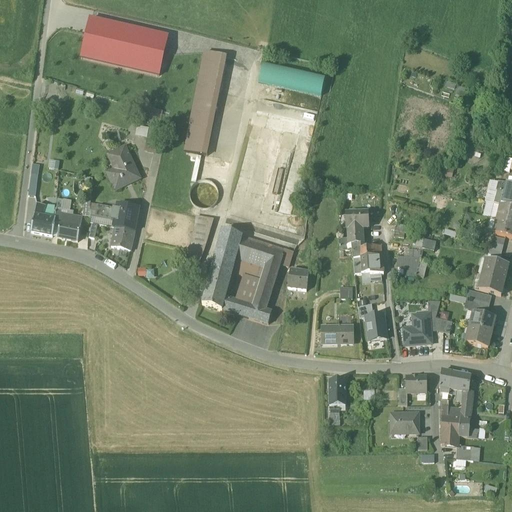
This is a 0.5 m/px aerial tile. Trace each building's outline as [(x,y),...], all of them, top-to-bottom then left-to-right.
[(162,61),(164,55),(168,38),(90,20),(81,59),(159,77),(162,61)] [(184,153),(207,157),(226,59),(203,55),(184,153)] [(264,66),(260,84),(323,98),(327,80),(264,66)] [(149,130),(149,131),(158,133),(163,113),(153,110),(149,130)] [(149,131),(149,130),(137,127),(135,138),(147,140),(149,133),(149,131)] [(149,131),(149,133),(157,134),(154,148),(146,146),(144,153),(156,155),(161,134),(158,133),(149,131)] [(146,146),(154,148),(157,134),(149,133),(147,140),(146,146)] [(107,175),(115,191),(139,180),(124,149),(114,154),(121,169),(107,175)] [(190,184),(196,185),(201,158),(196,157),(190,184)] [(58,171),(59,163),(49,162),(48,170),(58,171)] [(31,176),(38,177),(39,167),(32,166),(31,176)] [(441,168),(439,176),(439,178),(452,181),(454,171),(441,168)] [(29,186),(36,187),(38,177),(31,176),(29,186)] [(217,202),(218,197),(217,191),(214,186),(210,183),(204,182),(199,183),(196,185),(194,186),(190,190),(189,196),(190,201),(193,206),(198,209),(203,211),(209,210),(214,207),(217,202)] [(494,206),(497,193),(499,184),(491,183),(485,204),(486,204),(494,206)] [(505,192),(511,194),(511,186),(499,184),(497,193),(504,194),(505,192)] [(28,198),(35,199),(36,187),(29,186),(28,198)] [(504,194),(497,193),(494,206),(496,206),(511,210),(511,194),(505,192),(504,194)] [(446,208),(448,199),(439,197),(436,206),(446,208)] [(71,202),(63,201),(61,214),(61,217),(62,217),(72,219),(73,213),(70,212),(71,202)] [(482,218),(493,221),(496,206),(494,206),(486,204),(482,218)] [(31,234),(52,239),(52,238),(54,228),(54,226),(55,221),(46,219),(47,213),(44,213),(45,208),(36,206),(31,234)] [(138,211),(117,206),(116,211),(113,210),(110,222),(114,222),(112,229),(115,229),(134,233),(138,211)] [(511,210),(496,206),(493,221),(511,225),(511,210)] [(96,213),(90,212),(89,218),(89,224),(112,229),(114,222),(110,222),(113,210),(97,207),(96,213)] [(56,210),(45,208),(44,213),(47,213),(46,219),(55,221),(56,213),(56,210)] [(348,247),(351,247),(363,246),(362,230),(367,230),(367,215),(345,216),(346,231),(347,241),(348,247)] [(57,240),(77,243),(82,220),(72,219),(62,217),(60,227),(59,229),(57,239),(57,240)] [(187,263),(199,265),(204,252),(213,221),(196,217),(187,263)] [(511,240),(511,225),(493,221),(490,232),(495,233),(493,236),(496,237),(511,240)] [(97,227),(91,226),(88,240),(94,241),(97,227)] [(395,226),(394,233),(393,239),(403,240),(404,234),(406,234),(407,227),(395,226)] [(135,233),(134,233),(115,229),(111,248),(120,250),(127,252),(130,253),(135,233)] [(231,279),(233,271),(236,260),(242,239),(222,232),(213,266),(208,264),(205,276),(209,277),(211,272),(231,279)] [(416,246),(422,247),(423,242),(424,236),(418,236),(416,246)] [(493,238),(491,245),(490,251),(488,257),(500,260),(501,253),(503,248),(504,241),(493,238)] [(242,239),(236,260),(265,270),(277,274),(279,265),(283,252),(242,239)] [(426,243),(423,242),(422,247),(422,249),(422,251),(433,253),(435,245),(426,243)] [(353,261),(366,260),(365,249),(363,250),(363,247),(363,246),(351,247),(352,252),(353,261)] [(339,248),(339,260),(342,260),(342,252),(352,252),(351,247),(348,247),(339,248)] [(380,248),(365,249),(366,260),(369,260),(381,259),(380,248)] [(127,252),(120,250),(118,257),(126,258),(127,252)] [(279,265),(288,268),(292,255),(283,252),(279,265)] [(410,254),(405,253),(404,259),(420,260),(422,253),(410,252),(410,254)] [(500,260),(488,257),(487,262),(488,263),(499,265),(500,260)] [(381,259),(369,260),(370,275),(370,277),(371,277),(381,276),(383,276),(381,259)] [(411,269),(410,277),(413,278),(416,278),(417,271),(418,271),(419,263),(420,260),(404,259),(403,266),(403,268),(411,269)] [(244,278),(260,283),(265,270),(236,260),(233,271),(235,271),(234,275),(244,278)] [(361,276),(370,275),(369,260),(366,260),(353,261),(354,277),(361,276)] [(478,275),(482,277),(486,262),(481,261),(478,275)] [(427,265),(419,263),(418,271),(417,271),(416,278),(424,280),(427,265)] [(488,263),(485,277),(504,282),(508,267),(499,265),(488,263)] [(146,269),(137,270),(137,278),(146,278),(146,269)] [(277,274),(265,270),(260,283),(252,308),(251,307),(248,319),(268,325),(271,314),(265,312),(266,307),(277,274)] [(202,306),(222,312),(222,311),(225,299),(231,279),(211,272),(209,277),(202,306)] [(287,290),(306,293),(306,290),(308,274),(307,274),(289,272),(287,290)] [(371,277),(370,277),(370,275),(361,276),(362,286),(371,286),(371,284),(371,277)] [(500,298),(504,282),(485,277),(481,293),(500,298)] [(243,305),(251,307),(252,308),(260,283),(244,278),(236,303),(243,305)] [(352,302),(352,290),(340,290),(340,302),(352,302)] [(186,301),(176,294),(171,300),(181,307),(186,301)] [(469,294),(467,301),(465,307),(465,310),(472,311),(471,314),(473,314),(475,315),(483,317),(484,312),(487,313),(489,306),(491,299),(469,294)] [(449,302),(465,307),(467,301),(450,296),(449,302)] [(222,311),(239,317),(243,305),(236,303),(225,299),(222,311)] [(437,333),(443,335),(446,323),(439,321),(435,320),(440,304),(428,304),(427,304),(428,317),(429,317),(430,333),(437,333)] [(243,305),(239,317),(248,319),(251,307),(243,305)] [(358,310),(359,321),(365,320),(373,319),(371,307),(358,310)] [(446,323),(447,323),(449,315),(441,313),(439,321),(446,323)] [(473,314),(471,314),(467,313),(464,327),(466,328),(469,329),(473,314)] [(475,315),(472,329),(491,334),(495,320),(483,317),(475,315)] [(373,319),(365,320),(368,343),(386,341),(383,317),(373,319)] [(403,331),(404,348),(431,346),(430,333),(429,317),(428,317),(418,317),(419,330),(413,330),(403,331)] [(447,323),(446,323),(443,335),(449,336),(452,326),(452,325),(447,323)] [(487,350),(491,334),(472,329),(469,329),(466,328),(464,335),(470,337),(468,346),(487,350)] [(322,346),(352,346),(352,329),(338,329),(321,329),(322,346)] [(427,347),(418,347),(418,355),(428,354),(427,347)] [(440,390),(449,391),(452,374),(442,372),(440,390)] [(470,378),(452,374),(449,391),(452,392),(456,393),(463,394),(467,395),(468,394),(468,391),(470,378)] [(407,395),(426,395),(425,379),(406,379),(407,391),(407,395)] [(329,407),(345,407),(345,383),(344,383),(344,380),(336,380),(336,383),(329,383),(329,407)] [(363,402),(374,402),(374,391),(363,391),(363,402)] [(399,408),(407,408),(407,395),(407,391),(398,391),(399,402),(399,408)] [(455,402),(462,403),(463,394),(456,393),(455,402)] [(472,395),(468,394),(467,395),(463,394),(462,403),(461,411),(460,420),(469,421),(472,395)] [(329,420),(333,420),(334,418),(339,418),(339,409),(329,409),(329,420)] [(451,420),(460,420),(461,411),(448,410),(448,419),(451,420)] [(405,433),(405,436),(418,435),(418,416),(411,416),(411,417),(408,417),(408,416),(390,416),(391,433),(405,433)] [(442,437),(458,438),(460,420),(451,420),(448,419),(440,419),(441,437),(442,437)] [(467,433),(469,421),(460,420),(458,438),(466,439),(467,433)] [(457,448),(458,438),(442,437),(441,447),(457,448)] [(417,439),(417,452),(427,452),(427,439),(417,439)] [(456,462),(473,463),(474,449),(457,448),(456,462)] [(421,457),(422,465),(434,465),(434,457),(421,457)]
